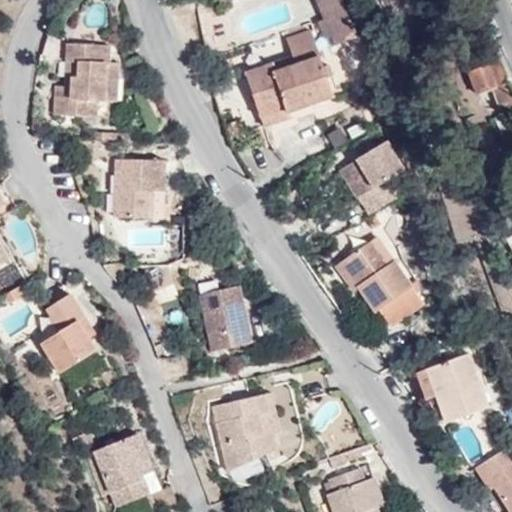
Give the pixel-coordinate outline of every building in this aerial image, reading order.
[(229,0),(216,0),(219,9),(232,7),(229,0)] [(359,36),(342,0),(317,0),(327,20),(320,23),(328,39),(334,37),(338,46),(359,36)] [(313,36),(288,45),(295,63),(275,71),(272,64),(246,72),(265,126),(290,117),(289,113),(334,97),(332,91),(337,90),(329,65),(323,67),(313,36)] [(109,79),(121,79),(121,63),(113,62),(113,45),(71,44),(70,61),(72,61),(77,61),(76,75),(71,75),(70,87),(70,93),(59,93),(59,114),(100,116),(100,100),(108,100),(109,79)] [(138,58),(134,50),(127,54),(131,62),(138,58)] [(469,74),(478,94),(494,88),(508,83),(499,61),(469,74)] [(120,100),(121,79),(109,79),(108,100),(120,100)] [(494,88),(499,102),(511,97),(511,89),(508,83),(494,88)] [(504,111),(511,108),(511,97),(499,102),(504,111)] [(390,140),(359,158),(376,187),(362,195),(372,212),(398,198),(387,180),(406,168),(390,140)] [(341,169),(358,197),(362,195),(376,187),(359,158),(341,169)] [(156,191),(168,191),(169,160),(121,159),(119,217),(156,218),(156,191)] [(168,218),(168,191),(156,191),(156,218),(168,218)] [(0,209),(7,206),(0,193),(0,267),(12,261),(0,240),(0,209)] [(379,234),(344,257),(361,285),(376,308),(380,307),(391,322),(423,301),(379,234)] [(361,285),(344,257),(340,260),(356,287),(361,285)] [(29,295),(23,285),(9,294),(15,302),(29,295)] [(253,341),(241,285),(202,293),(215,350),(253,341)] [(88,316),(81,320),(92,337),(98,333),(88,316)] [(92,337),(81,320),(46,343),(64,372),(99,350),(92,337)] [(471,352),(428,366),(436,392),(446,419),(489,405),(471,352)] [(436,392),(428,366),(419,369),(428,394),(436,392)] [(276,392),(268,393),(278,432),(285,430),(276,392)] [(278,432),(268,393),(247,398),(249,408),(240,410),(238,400),(218,406),(233,469),(282,447),(278,432)] [(249,408),(247,398),(238,400),(240,410),(249,408)] [(454,431),(466,460),(483,453),(471,424),(454,431)] [(141,434),(98,452),(98,453),(115,494),(121,511),(153,511),(147,497),(153,495),(146,478),(139,460),(150,456),(141,434)] [(511,511),(511,456),(507,447),(476,467),(491,490),(496,487),(509,511),(511,511)] [(115,494),(98,453),(90,457),(106,498),(115,494)] [(157,473),(150,456),(139,460),(146,478),(157,473)] [(382,511),(381,506),(371,479),(368,479),(364,467),(334,477),(338,491),(331,493),(338,511),(382,511)] [(378,476),(371,479),(381,506),(388,504),(378,476)]
